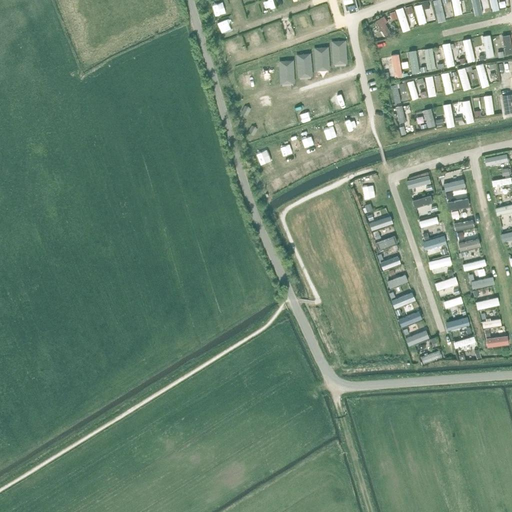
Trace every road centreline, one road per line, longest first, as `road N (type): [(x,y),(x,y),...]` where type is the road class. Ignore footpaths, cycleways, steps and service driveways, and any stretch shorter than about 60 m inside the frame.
road 1 (unclassified): [(511,375),(358,386),(327,375),(256,218),(189,0)]
road 2 (track): [(369,511),(332,380)]
